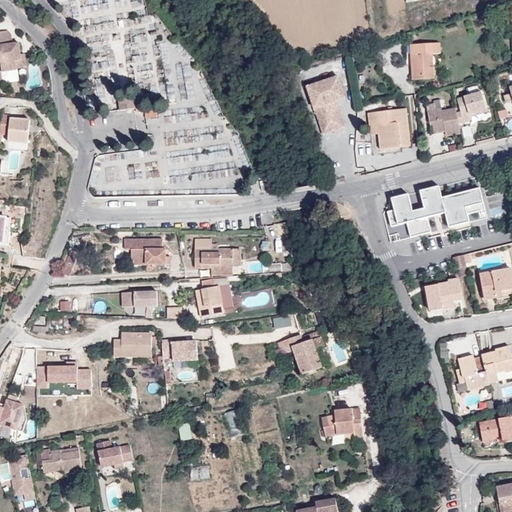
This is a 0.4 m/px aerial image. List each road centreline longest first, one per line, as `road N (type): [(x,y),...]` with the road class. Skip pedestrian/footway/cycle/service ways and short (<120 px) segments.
road 1 (residential): [(71,212),(225,213),(337,194)]
road 2 (residential): [(0,0),(48,48),(65,126),(85,144)]
road 3 (residential): [(511,147),(356,189)]
road 4 (residential): [(421,335),(356,189)]
road 5 (residential): [(85,144),(64,32),(36,0)]
road 6 (residential): [(469,475),(456,456),(421,335)]
road 7 (residential): [(71,212),(39,285),(0,341)]
